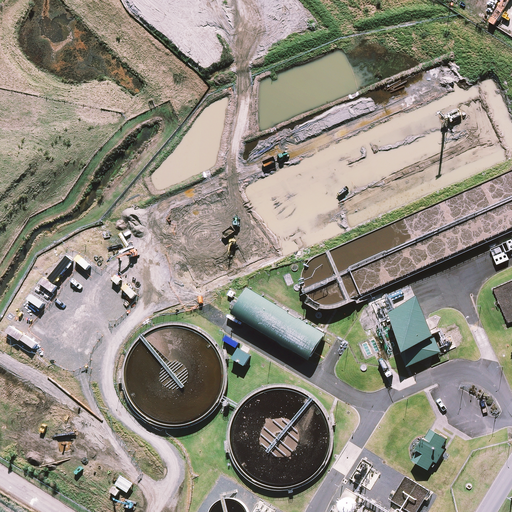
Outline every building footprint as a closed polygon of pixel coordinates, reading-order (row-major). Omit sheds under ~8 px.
[(309,296),(309,300),(322,307),(323,305),(325,305),(327,306),(330,306),(332,306),(334,306),(337,305),(339,305),(341,304),(343,304),(346,303),(348,303),(350,302),(352,301),(354,300),(356,299),(359,302),(373,297),(371,293),(430,267),(481,244),(511,230),(511,169),(492,178),(377,230),(311,259),(309,261),(308,263),(306,265),(305,268),(305,270),(304,273),(304,276),(304,278),(304,281),(304,284),(305,286),(305,289),(307,291),(308,294),(309,296)] [(511,281),(495,289),(510,322),(511,320),(511,281)] [(327,331),(249,285),(235,310),(312,356),(327,331)] [(445,351),(427,301),(389,314),(408,364),(445,351)] [(171,430),(181,430),(191,428),(198,425),(206,421),(213,415),(219,408),(223,400),(226,391),(228,382),(228,373),(226,364),(223,355),(218,348),(212,341),(205,335),(197,330),(189,327),(180,326),(170,326),(161,327),(153,331),(145,335),(138,341),(132,348),(128,356),(125,365),(123,374),(123,383),(125,392),(128,401),(133,408),(139,415),(146,421),(154,426),(162,429),(171,430)] [(278,492),(287,492),(298,490),(305,487),(313,482),(320,477),(326,469),(330,461),(333,453),(335,444),(335,435),(333,426),(330,417),(325,409),(319,402),(312,396),(304,392),(296,389),(287,387),(277,387),(268,389),(260,392),(252,397),(245,403),(239,410),(235,418),(232,427),(230,436),(230,445),(232,454),(235,462),(240,470),(246,477),(253,483),(261,487),(269,491),(278,492)] [(414,457),(431,467),(436,459),(439,461),(447,447),(444,445),(450,435),(433,426),(414,457)]
